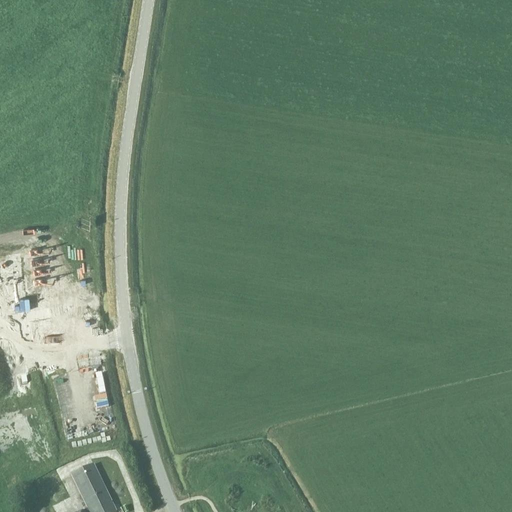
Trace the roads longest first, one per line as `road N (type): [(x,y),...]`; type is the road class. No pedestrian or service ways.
road 1 (tertiary): [(126,341),(122,158),(147,0)]
road 2 (tertiary): [(174,511),(126,341)]
road 3 (residential): [(0,324),(53,320),(83,343),(126,341)]
